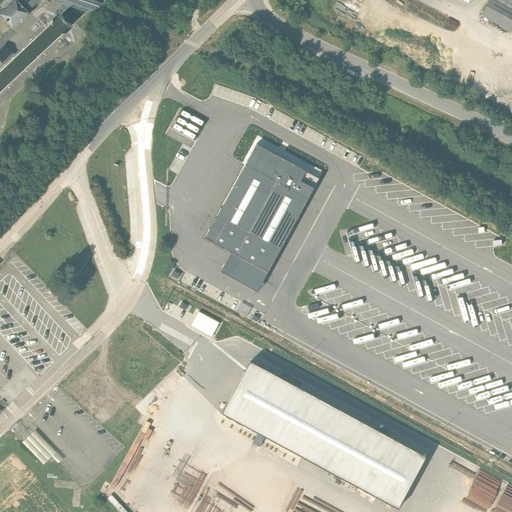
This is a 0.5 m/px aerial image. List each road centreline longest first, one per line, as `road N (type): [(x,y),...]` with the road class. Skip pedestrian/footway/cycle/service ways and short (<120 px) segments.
road 1 (unclassified): [(139,94),(150,230),(142,276),(12,413)]
road 2 (unknown): [(219,357),(241,345),(252,349),(414,435),(448,469),(444,511)]
road 3 (unclassified): [(511,140),(285,29),(248,0)]
road 4 (unknown): [(268,292),(469,417),(511,423)]
road 5 (unknown): [(0,379),(72,452),(90,446),(85,429),(0,343)]
road 6 (unknown): [(300,236),(511,359)]
road 7 (unknown): [(363,511),(208,431),(200,397),(210,374)]
road 8 (unclassified): [(0,244),(139,94)]
road 9 (unknown): [(341,166),(511,268)]
road 10 (unclassified): [(139,94),(236,0)]
